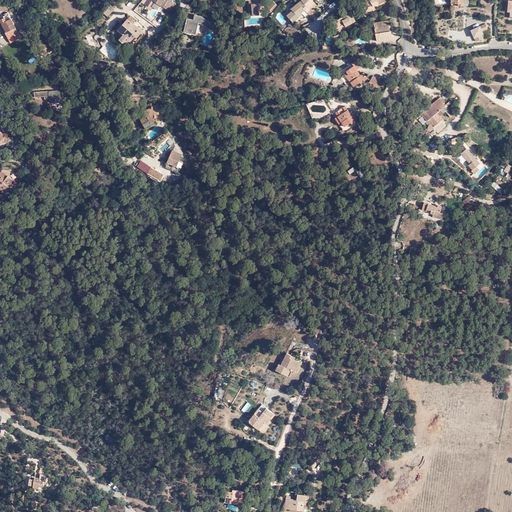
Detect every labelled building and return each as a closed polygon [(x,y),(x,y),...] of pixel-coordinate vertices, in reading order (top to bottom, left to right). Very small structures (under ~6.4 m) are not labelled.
[(147,0),(144,5),(148,7),(150,5),(152,1),(164,9),(170,0),(169,0),(147,0)] [(254,2),(255,13),(262,12),(261,8),(265,7),(264,0),(250,0),(251,2),(254,2)] [(273,0),(269,6),(274,10),(280,4),(275,0),(273,0)] [(304,10),(306,13),(310,10),(306,6),(311,0),(301,0),(298,3),(304,10)] [(311,0),(306,6),(310,10),(316,4),(312,0),(311,0)] [(365,0),(360,3),(366,12),(374,7),(373,6),(377,3),(378,4),(385,0),(384,0),(365,0)] [(300,13),(304,10),(298,3),(291,9),(293,11),(287,16),(293,23),(299,18),(297,16),(300,13)] [(114,8),(110,5),(103,13),(107,16),(114,8)] [(313,21),(317,18),(310,10),(306,13),(313,21)] [(331,24),(335,29),(339,27),(341,29),(349,24),(355,21),(349,11),(342,15),(343,16),(331,24)] [(211,28),(214,24),(202,15),(194,13),(193,19),(187,18),(186,26),(185,26),(184,31),(196,33),(198,21),(202,22),(211,28)] [(0,19),(0,20),(5,30),(6,30),(7,32),(6,32),(5,33),(7,37),(11,35),(12,37),(18,34),(9,16),(0,19)] [(133,24),(127,19),(118,29),(124,34),(119,39),(130,48),(133,45),(127,39),(133,33),(137,36),(142,30),(133,23),(133,24)] [(388,20),(376,21),(377,27),(375,27),(376,32),(375,32),(376,40),(391,37),(390,31),(389,32),(388,26),(389,25),(388,20)] [(339,27),(335,29),(338,33),(350,26),(349,24),(341,29),(339,27)] [(488,29),(485,24),(471,30),(476,41),(483,38),(481,35),(483,34),(482,32),(488,29)] [(20,37),(18,34),(12,37),(8,39),(10,43),(20,37)] [(42,40),(36,46),(45,55),(48,53),(51,50),(42,40)] [(45,55),(36,46),(35,47),(44,57),(45,55)] [(361,82),(368,77),(364,72),(361,74),(357,69),(360,67),(360,66),(355,60),(352,62),(354,65),(346,71),(344,68),(342,70),(344,73),(346,75),(354,86),(360,81),(361,82)] [(346,71),(354,65),(352,62),(344,68),(346,71)] [(338,80),(342,77),(337,70),(333,73),(338,80)] [(371,82),(374,84),(376,86),(381,79),(374,74),(369,81),(371,82)] [(62,101),(60,89),(32,92),(33,98),(43,97),(44,100),(48,100),(48,102),(62,101)] [(452,114),(452,112),(449,108),(447,109),(446,108),(451,104),(449,101),(445,105),(438,97),(420,113),(421,113),(424,116),(436,106),(442,114),(444,112),(447,115),(446,116),(448,118),(452,114)] [(152,105),(145,108),(150,125),(155,122),(152,118),(155,114),(159,113),(157,105),(156,103),(152,105)] [(345,106),(338,111),(340,115),(338,117),(342,122),(345,126),(351,122),(352,123),(359,118),(355,113),(352,115),(345,106)] [(440,116),(442,114),(436,106),(424,116),(427,121),(426,122),(430,126),(433,131),(444,122),(441,119),(443,117),(440,116)] [(150,125),(145,108),(140,110),(143,115),(139,118),(146,128),(150,125)] [(177,114),(181,120),(185,117),(181,111),(177,114)] [(424,116),(421,113),(419,115),(421,117),(419,119),(423,124),(426,122),(427,121),(424,116)] [(443,123),(436,130),(438,132),(446,126),(443,123)] [(425,138),(433,131),(430,126),(425,130),(427,132),(422,136),(425,138)] [(466,148),(463,144),(457,149),(460,153),(470,164),(468,166),(472,170),(471,171),(474,174),(479,170),(477,166),(480,164),(466,148)] [(175,171),(176,172),(177,168),(183,162),(183,161),(181,160),(183,155),(169,150),(165,160),(178,165),(175,171)] [(177,168),(176,172),(185,175),(188,168),(183,162),(177,168)] [(506,164),(503,174),(508,176),(511,165),(506,164)] [(0,190),(3,194),(8,188),(17,189),(18,189),(18,183),(15,182),(14,182),(14,181),(10,178),(8,171),(8,170),(8,167),(2,167),(2,170),(0,172),(0,190)] [(102,168),(95,170),(96,171),(98,171),(99,175),(97,175),(98,178),(105,175),(102,168)] [(497,183),(493,187),(501,195),(505,191),(497,183)] [(468,208),(474,202),(468,196),(462,203),(468,208)] [(436,206),(423,202),(421,210),(429,212),(429,214),(432,214),(432,216),(441,219),(443,213),(440,212),(442,206),(437,205),(436,206)] [(286,351),(282,358),(280,364),(278,363),(275,368),(286,373),(289,367),(291,368),(293,369),(298,360),(293,357),(294,355),(286,351)] [(217,403),(211,410),(219,416),(224,410),(217,403)] [(268,417),(272,413),(266,408),(260,414),(258,416),(254,413),(247,420),(257,428),(264,420),(266,423),(270,418),(268,417)] [(266,423),(264,420),(257,428),(259,431),(266,423)] [(39,483),(40,480),(34,479),(32,489),(38,490),(39,488),(43,488),(44,484),(39,483)] [(225,501),(233,502),(233,499),(238,500),(242,500),(243,489),(233,488),(233,490),(226,489),(225,501)] [(307,494),(298,493),(297,497),(286,496),(285,506),(302,508),(303,499),(307,499),(307,494)]
